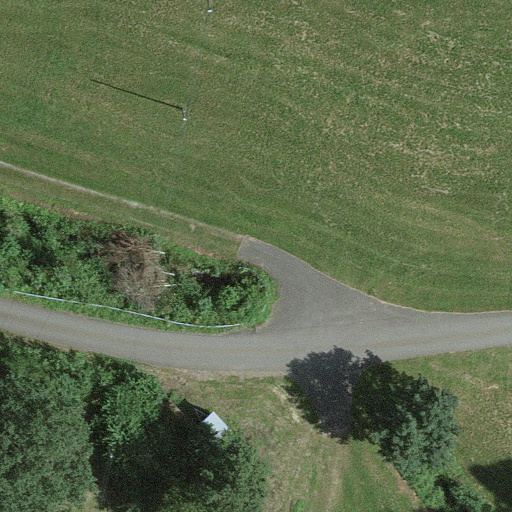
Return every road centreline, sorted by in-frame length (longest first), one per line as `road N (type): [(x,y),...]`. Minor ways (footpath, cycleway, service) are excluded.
road 1 (unclassified): [(0,326),(231,360),(511,331)]
road 2 (track): [(0,179),(298,280),(410,346)]
